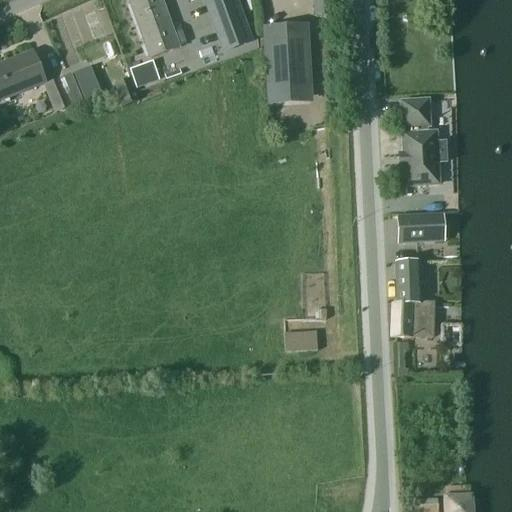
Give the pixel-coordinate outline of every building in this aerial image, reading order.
[(151,60),(177,50),(158,0),(142,0),(130,5),(151,60)] [(234,0),(202,0),(222,54),(250,44),(234,0)] [(313,0),(314,18),(321,18),(323,36),(334,35),(332,0),(313,0)] [(311,83),(308,26),(263,29),(266,86),(311,83)] [(195,67),(218,60),(210,29),(186,35),(195,67)] [(32,54),(0,66),(0,102),(45,85),(32,54)] [(153,64),(129,72),(136,92),(160,83),(153,64)] [(89,69),(73,76),(84,102),(99,96),(89,69)] [(44,88),(55,115),(71,108),(60,81),(44,88)] [(114,86),(122,109),(138,104),(130,81),(114,86)] [(427,103),(400,105),(402,130),(404,130),(404,136),(402,137),(404,188),(437,187),(436,165),(446,165),(445,144),(435,144),(435,135),(426,135),(426,128),(428,128),(427,103)] [(442,215),(389,217),(391,248),(444,244),(442,215)] [(396,306),(390,306),(391,340),(415,340),(433,340),(432,305),(419,305),(418,264),(395,265),(396,306)] [(326,312),(314,312),(315,322),(327,322),(326,312)] [(286,321),(286,332),(310,332),(310,320),(286,321)] [(316,334),(283,335),(284,354),(317,352),(316,334)] [(436,511),(437,500),(416,501),(416,511),(436,511)]
